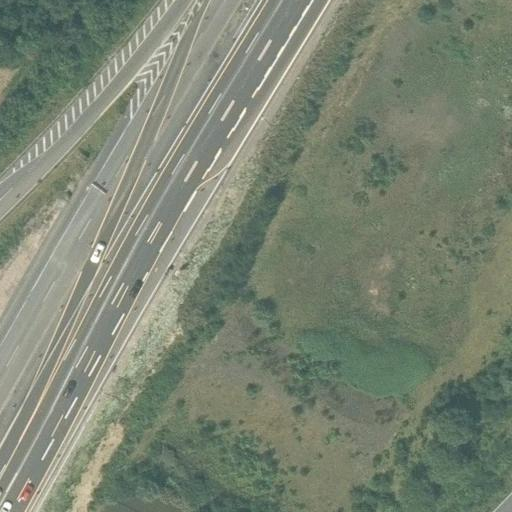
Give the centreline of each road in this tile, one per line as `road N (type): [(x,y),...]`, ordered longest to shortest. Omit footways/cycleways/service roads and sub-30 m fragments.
road 1 (motorway): [(0,485),(133,246),(288,0)]
road 2 (motorway): [(218,0),(0,375)]
road 3 (motorway): [(184,0),(101,102),(0,200)]
